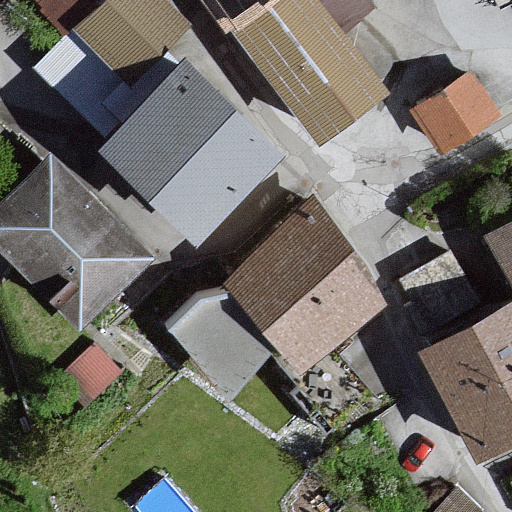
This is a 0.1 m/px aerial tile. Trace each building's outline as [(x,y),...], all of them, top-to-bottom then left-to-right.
[(32,0),(59,35),(72,27),(104,0),(32,0)] [(160,0),(104,0),(72,27),(125,87),(185,27),(160,0)] [(201,0),(227,30),(234,26),(275,0),(201,0)] [(383,80),(314,0),(275,0),(234,26),(307,134),(383,80)] [(181,54),(93,142),(189,239),(275,149),(181,54)] [(474,60),(406,101),(436,150),(503,109),(474,60)] [(47,155),(0,200),(0,255),(77,329),(151,262),(47,155)] [(312,201),(219,281),(228,292),(280,356),(289,367),(378,303),(312,201)] [(511,215),(479,232),(511,283),(511,215)] [(280,356),(228,292),(194,297),(164,329),(236,400),(280,356)] [(511,296),(410,347),(467,454),(511,431),(511,296)]
